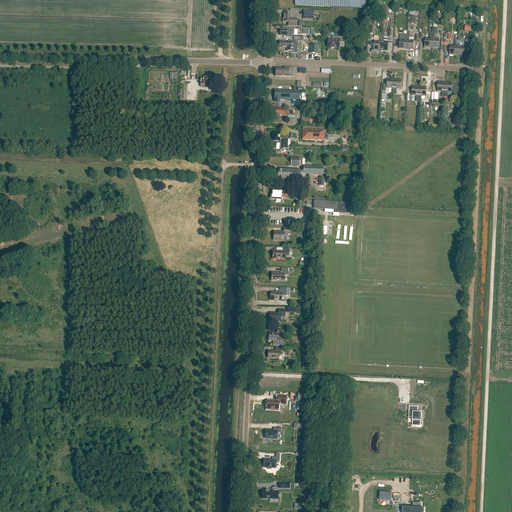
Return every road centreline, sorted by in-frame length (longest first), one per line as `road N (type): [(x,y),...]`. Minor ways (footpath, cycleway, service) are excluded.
road 1 (tertiary): [(241,511),(257,166)]
road 2 (track): [(197,511),(210,256),(219,246),(153,243)]
road 3 (tertiary): [(222,62),(0,55)]
road 4 (unclassified): [(474,69),(262,61)]
